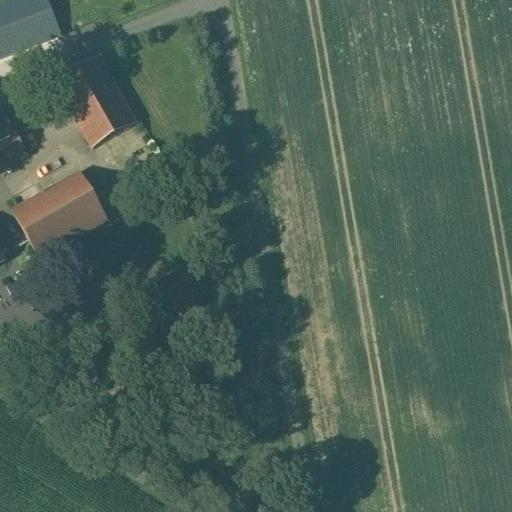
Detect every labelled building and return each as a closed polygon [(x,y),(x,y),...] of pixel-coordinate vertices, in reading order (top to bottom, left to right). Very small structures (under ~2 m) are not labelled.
[(0,62),(60,39),(45,0),(13,0),(0,5),(0,62)] [(137,126),(99,60),(54,85),(92,152),(137,126)] [(0,175),(36,153),(5,103),(0,106),(0,175)] [(107,225),(78,175),(12,213),(41,263),(107,225)] [(189,336),(210,328),(192,281),(170,290),(189,336)]
